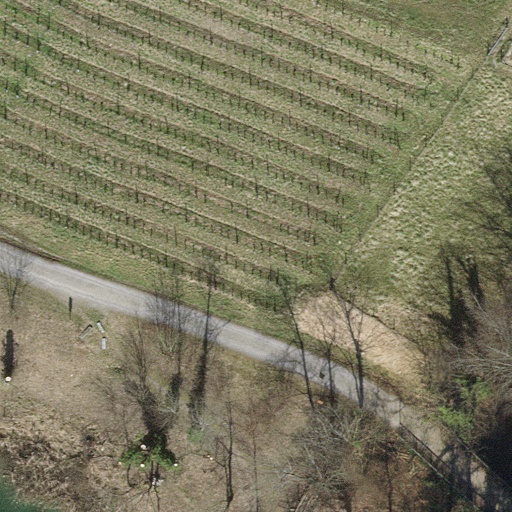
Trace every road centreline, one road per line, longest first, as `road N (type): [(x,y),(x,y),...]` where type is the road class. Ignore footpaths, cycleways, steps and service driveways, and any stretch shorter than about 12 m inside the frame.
road 1 (track): [(511,507),(351,382),(0,258)]
road 2 (track): [(363,0),(511,49)]
